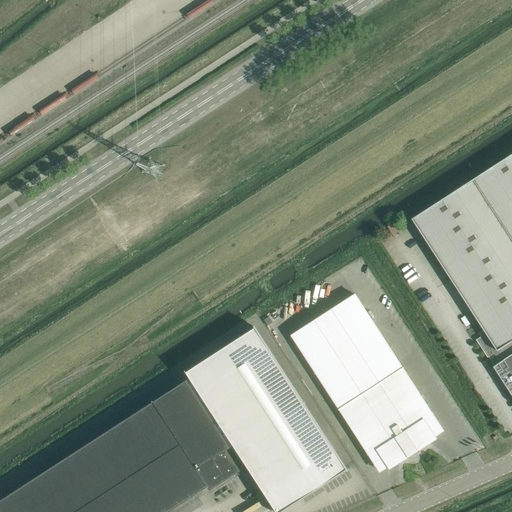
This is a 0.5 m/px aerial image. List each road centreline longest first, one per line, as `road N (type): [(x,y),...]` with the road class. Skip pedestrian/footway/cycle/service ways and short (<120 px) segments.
road 1 (tertiary): [(0,229),(357,0)]
road 2 (unclassified): [(400,511),(511,462)]
